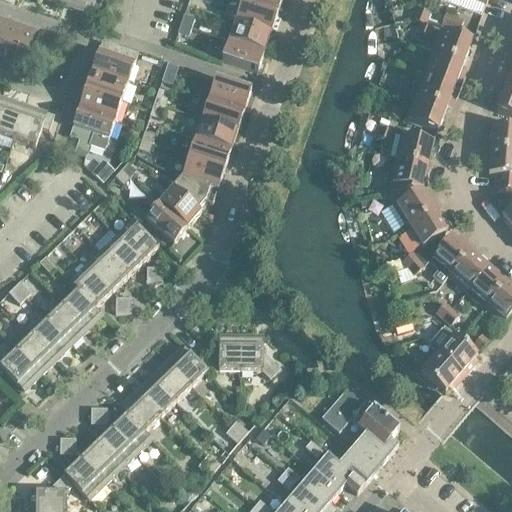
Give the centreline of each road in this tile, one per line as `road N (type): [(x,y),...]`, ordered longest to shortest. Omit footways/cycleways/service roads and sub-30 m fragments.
road 1 (residential): [(0,476),(209,271)]
road 2 (residential): [(511,258),(465,216),(454,190),(511,13)]
road 3 (residential): [(0,9),(89,40),(70,100),(0,75)]
road 4 (residential): [(271,92),(132,41),(146,0)]
road 5 (residential): [(209,271),(271,92)]
road 6 (residential): [(395,481),(511,343)]
